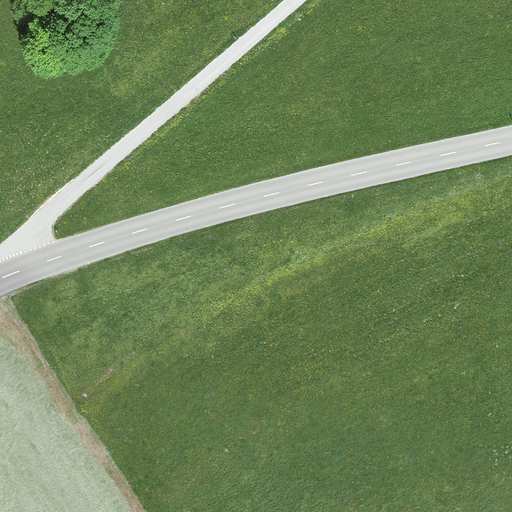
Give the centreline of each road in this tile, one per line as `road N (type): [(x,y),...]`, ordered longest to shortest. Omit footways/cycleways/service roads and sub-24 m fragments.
road 1 (secondary): [(511,141),(160,226),(0,281)]
road 2 (unclassified): [(0,272),(33,228),(293,0)]
